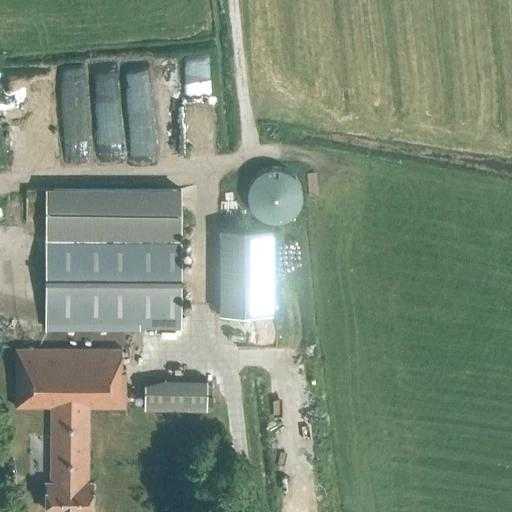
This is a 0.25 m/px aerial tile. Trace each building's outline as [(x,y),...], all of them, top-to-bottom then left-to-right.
[(151,65),(155,87),(181,82),(176,60),(151,65)] [(187,86),(209,85),(208,61),(186,62),(187,86)] [(124,101),(148,99),(146,66),(122,67),(124,101)] [(93,71),(96,145),(120,144),(117,70),(93,71)] [(245,180),(266,221),(305,202),(284,160),(245,180)] [(180,327),(180,228),(180,186),(47,186),(47,327),(180,327)] [(272,313),(272,228),(220,228),(220,313),(272,313)] [(122,406),(122,348),(16,348),(16,406),(51,406),(51,481),(45,481),(45,510),(62,510),(76,510),(93,510),(93,481),(88,481),(89,406),(122,406)] [(207,403),(207,377),(145,377),(145,404),(207,403)]
